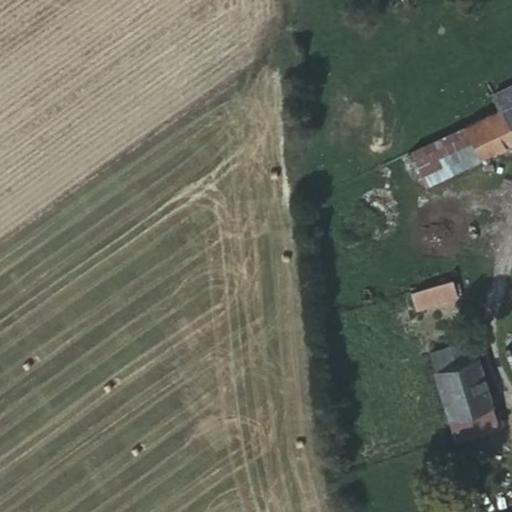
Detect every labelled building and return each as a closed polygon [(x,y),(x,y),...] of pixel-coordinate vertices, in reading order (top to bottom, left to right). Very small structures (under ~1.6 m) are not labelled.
[(485,134),(511,120),(511,80),(505,84),(510,99),(477,115),(485,134)] [(436,158),(485,134),(477,115),(428,140),(436,158)] [(462,294),(457,274),(409,289),(414,309),(462,294)] [(448,412),(492,398),(478,354),(475,355),(468,332),(428,346),(448,412)] [(499,420),(492,398),(448,412),(455,435),(499,420)]
